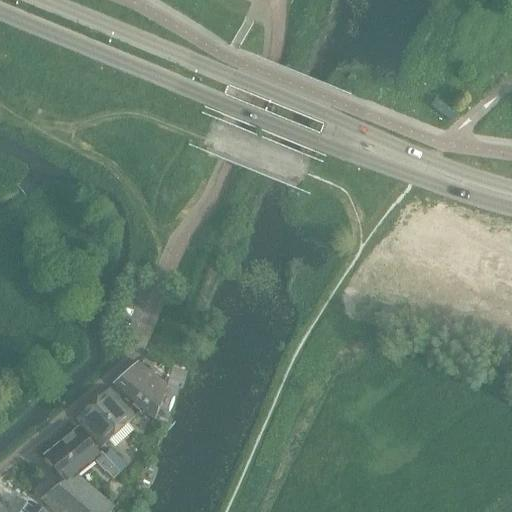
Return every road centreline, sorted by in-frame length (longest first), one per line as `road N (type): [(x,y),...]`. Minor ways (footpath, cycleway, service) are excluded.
road 1 (secondary): [(0,15),(382,172),(511,216)]
road 2 (secondary): [(511,185),(36,0)]
road 3 (residential): [(161,293),(132,358),(0,471)]
road 4 (track): [(382,206),(511,253)]
